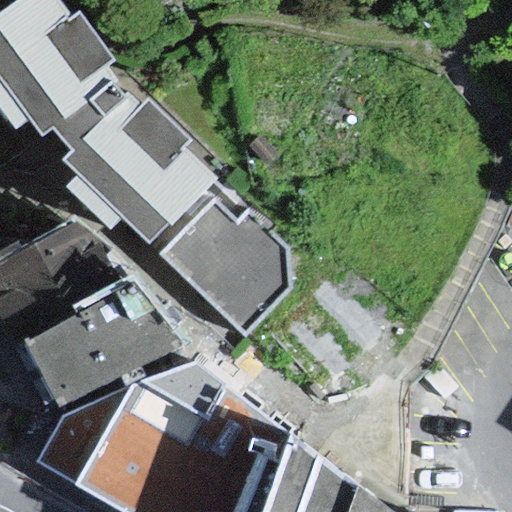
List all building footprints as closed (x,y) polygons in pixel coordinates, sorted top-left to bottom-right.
[(0,0),(0,25),(31,0),(0,0)] [(31,0),(0,25),(0,90),(42,152),(54,141),(76,165),(64,174),(149,258),(170,237),(173,238),(221,188),(189,156),(197,147),(149,101),(141,110),(109,74),(118,66),(81,18),(72,23),(54,0),(31,0)] [(27,154),(0,119),(0,172),(0,173),(27,154)] [(216,199),(159,259),(248,344),(296,292),(292,247),(275,232),(278,229),(251,206),(239,218),(216,199)] [(0,325),(23,362),(141,288),(79,231),(25,210),(17,211),(12,217),(8,224),(0,258),(0,260),(0,325)] [(23,362),(56,422),(187,359),(141,288),(23,362)] [(55,434),(35,473),(101,511),(268,511),(293,437),(200,367),(55,434)] [(393,511),(293,437),(268,511),(393,511)]
